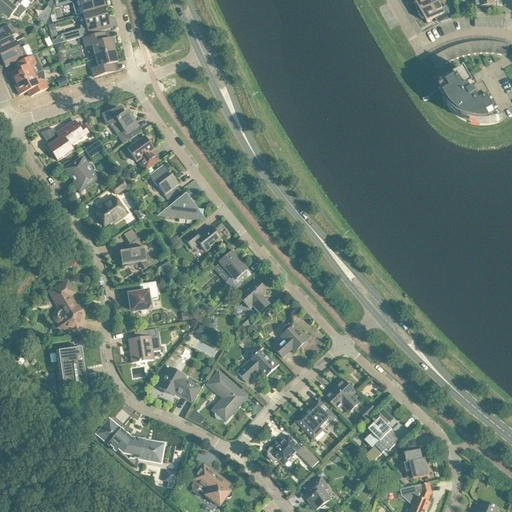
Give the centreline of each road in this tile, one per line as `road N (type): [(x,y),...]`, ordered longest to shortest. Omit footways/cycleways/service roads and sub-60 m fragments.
road 1 (residential): [(11,117),(20,143),(97,255),(117,388),(233,456)]
road 2 (residential): [(343,345),(242,234),(134,83)]
road 3 (residential): [(452,511),(460,476),(451,449),(343,345)]
road 4 (tertiary): [(328,250),(276,188),(232,111)]
road 5 (residential): [(233,456),(343,345)]
road 6 (residential): [(11,117),(134,83)]
